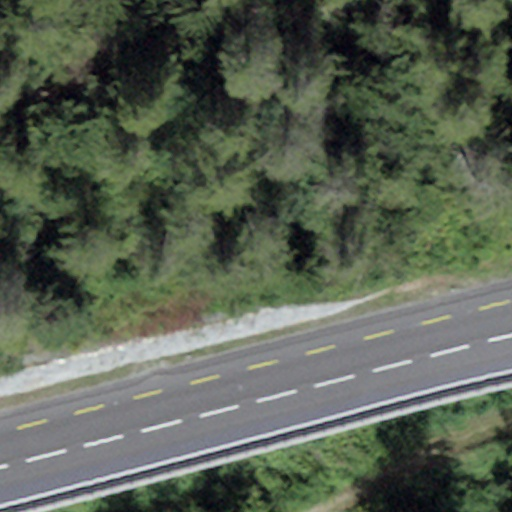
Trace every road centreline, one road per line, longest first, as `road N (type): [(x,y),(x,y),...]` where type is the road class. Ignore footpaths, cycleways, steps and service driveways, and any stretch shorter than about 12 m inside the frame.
road 1 (primary): [(511,334),(0,466)]
road 2 (track): [(0,92),(70,85),(100,67),(166,0)]
